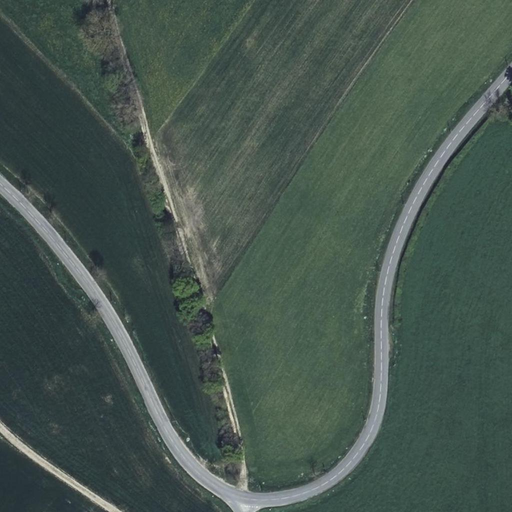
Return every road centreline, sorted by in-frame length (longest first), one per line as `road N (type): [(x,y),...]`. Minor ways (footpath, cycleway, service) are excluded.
road 1 (secondary): [(511,74),(411,204),(390,259),(381,379),(360,447),(335,476),(303,495),(241,497)]
road 2 (secondary): [(241,497),(210,482),(175,449),(101,300),(0,185)]
road 3 (track): [(0,425),(112,511)]
